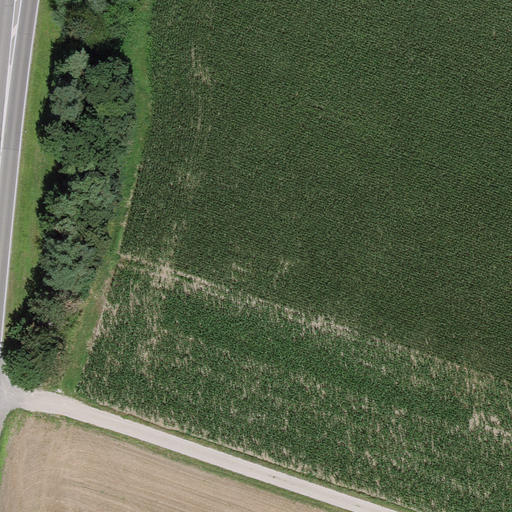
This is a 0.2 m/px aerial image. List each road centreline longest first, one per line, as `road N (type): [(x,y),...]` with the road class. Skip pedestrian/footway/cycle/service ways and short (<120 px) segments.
road 1 (track): [(324,511),(0,402)]
road 2 (primary): [(0,177),(19,0)]
